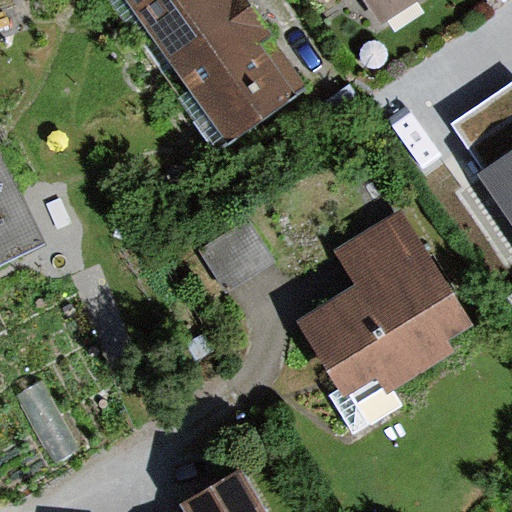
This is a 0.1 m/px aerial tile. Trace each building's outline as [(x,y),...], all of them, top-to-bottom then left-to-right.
[(126,0),(173,66),(246,15),(236,0),(126,0)] [(368,0),(383,21),(414,0),(368,0)] [(173,66),(229,146),(302,94),(246,15),(173,66)] [(511,83),(451,125),(511,215),(511,83)] [(0,261),(36,244),(0,170),(0,261)] [(302,332),(347,404),(466,331),(400,225),(344,260),(365,293),(302,332)] [(186,511),(255,511),(238,481),(186,511)]
